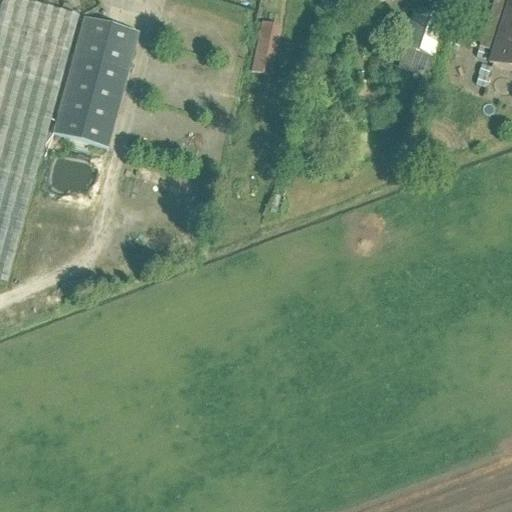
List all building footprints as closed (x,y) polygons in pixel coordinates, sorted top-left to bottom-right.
[(0,284),(7,286),(78,20),(4,0),(0,15),(0,284)] [(321,0),(318,11),(329,14),(333,0),(321,0)] [(511,72),(511,0),(495,0),(479,50),(492,54),(489,65),(511,72)] [(435,62),(447,24),(413,13),(401,51),(435,62)] [(111,153),(142,37),(86,22),(55,138),(111,153)] [(449,41),(445,51),(455,54),(458,45),(459,43),(449,39),(449,41)] [(481,53),(478,63),(488,66),(491,56),(492,54),(482,51),(481,53)] [(479,67),(476,77),(486,80),(489,71),(489,69),(480,65),(479,67)] [(475,79),(472,88),(482,91),(485,82),(486,80),(476,77),(475,79)] [(234,224),(249,226),(251,208),(237,206),(234,224)]
